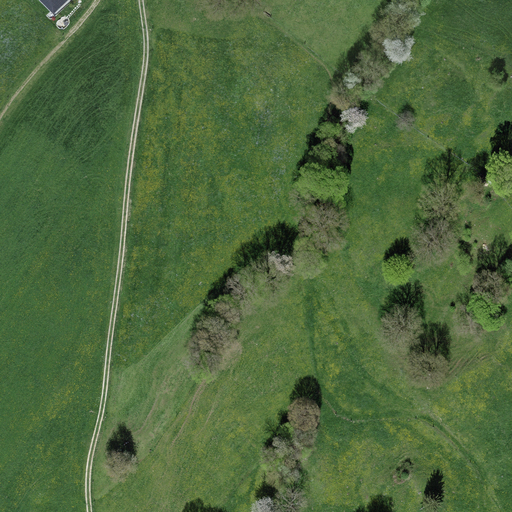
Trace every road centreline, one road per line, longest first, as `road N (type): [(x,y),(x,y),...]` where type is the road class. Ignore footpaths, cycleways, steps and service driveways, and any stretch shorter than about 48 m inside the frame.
road 1 (track): [(140,0),(143,44),(127,105),(117,335),(85,511)]
road 2 (track): [(94,0),(0,114)]
